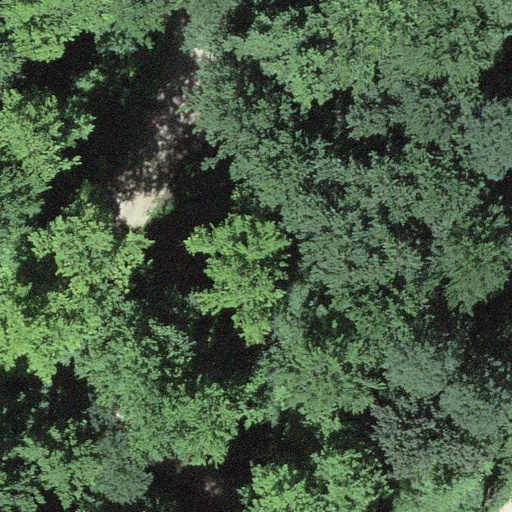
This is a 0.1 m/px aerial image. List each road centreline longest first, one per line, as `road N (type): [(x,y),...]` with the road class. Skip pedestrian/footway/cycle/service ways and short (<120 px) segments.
road 1 (track): [(0,286),(51,275),(137,203),(178,121),(203,31),(195,0)]
road 2 (track): [(284,511),(0,346)]
